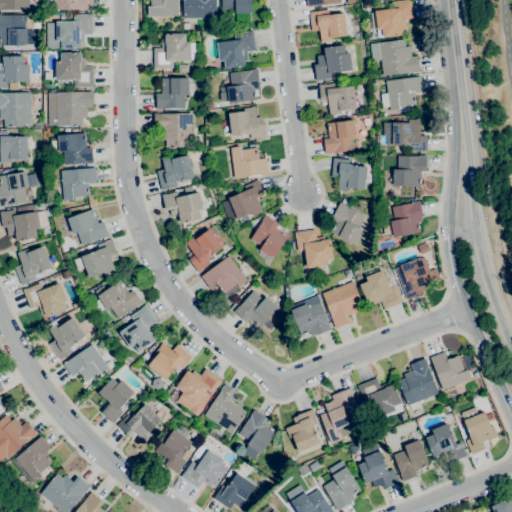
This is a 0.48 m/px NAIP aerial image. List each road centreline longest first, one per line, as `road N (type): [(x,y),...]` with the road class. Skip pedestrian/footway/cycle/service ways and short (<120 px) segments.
road 1 (residential): [(122,0),(121,149),(137,220),(164,285),(221,343),(281,383),(464,309)]
road 2 (residential): [(0,314),(34,377),(88,443),(179,511),(477,482),(511,468)]
road 3 (tertiary): [(511,351),(472,243),(459,119)]
road 4 (residential): [(276,0),(302,194)]
